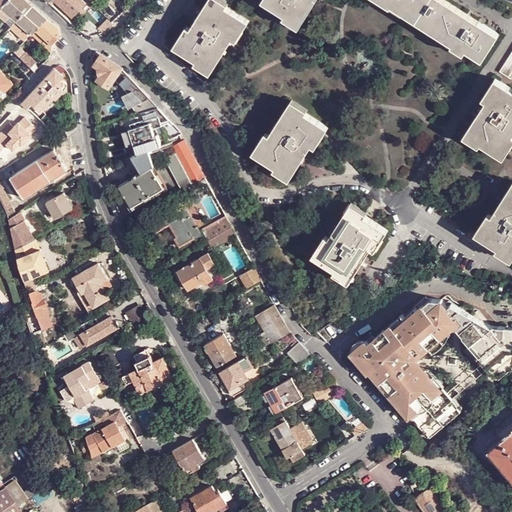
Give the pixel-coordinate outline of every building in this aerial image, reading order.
[(25,0),(7,0),(2,5),(0,7),(0,14),(2,16),(9,23),(12,25),(17,19),(32,5),(25,0)] [(79,0),(58,0),(55,4),(72,20),(85,5),(79,0)] [(216,0),(209,0),(191,29),(183,42),(179,39),(173,48),(197,64),(211,73),(233,38),(241,26),(245,29),(250,21),(226,6),(216,0)] [(317,0),(265,0),(264,1),(286,15),(298,23),(304,14),(307,16),(317,0)] [(438,0),(380,0),(476,62),(493,34),(438,0)] [(39,12),(32,5),(17,19),(32,34),(36,30),(47,19),(39,12)] [(300,27),(307,16),(304,14),(298,23),(286,15),(284,18),(300,27)] [(9,23),(2,16),(0,18),(0,20),(6,26),(9,23)] [(32,34),(17,19),(12,25),(10,27),(25,40),(32,34)] [(53,24),(47,19),(36,30),(46,39),(52,44),(52,43),(60,36),(58,27),(53,24)] [(183,42),(191,29),(187,26),(179,39),(183,42)] [(238,41),(245,29),(241,26),(233,38),(238,41)] [(36,30),(32,34),(42,43),(46,39),(36,30)] [(53,49),(52,43),(52,44),(46,39),(42,43),(52,52),(53,49)] [(511,51),(501,68),(511,75),(511,51)] [(36,62),(25,52),(20,57),(31,67),(36,62)] [(122,68),(104,55),(103,56),(97,66),(101,69),(103,79),(101,82),(110,88),(113,82),(125,88),(128,95),(124,97),(130,110),(134,108),(137,116),(142,114),(158,109),(122,68)] [(211,73),(197,64),(195,68),(209,77),(211,73)] [(22,102),(27,107),(31,102),(41,111),(55,97),(56,98),(63,90),(61,88),(60,77),(63,75),(55,67),(22,102)] [(5,85),(8,88),(14,82),(0,68),(0,93),(2,95),(4,96),(6,95),(7,93),(6,91),(2,88),(5,85)] [(511,87),(500,80),(466,133),(504,158),(511,145),(511,87)] [(293,100),(291,103),(307,113),(308,110),(293,100)] [(22,102),(1,125),(12,136),(33,113),(27,107),(22,102)] [(291,103),(270,135),(264,147),(260,144),(254,153),(276,168),(292,178),(313,146),(319,135),(323,138),(330,128),(307,113),(291,103)] [(158,109),(142,114),(146,120),(154,118),(156,123),(162,122),(169,120),(158,109)] [(155,131),(164,128),(162,122),(156,123),(154,118),(146,120),(142,114),(137,116),(121,121),(125,134),(131,132),(130,130),(146,124),(152,122),(155,131)] [(139,155),(148,152),(163,146),(158,136),(157,136),(155,131),(152,122),(146,124),(130,130),(131,132),(136,145),(139,155)] [(125,134),(124,134),(129,148),(136,145),(131,132),(125,134)] [(264,147),(270,135),(267,133),(260,144),(264,147)] [(193,185),(206,178),(182,134),(169,140),(176,153),(193,185)] [(317,148),(323,138),(319,135),(313,146),(317,148)] [(23,197),(56,176),(66,170),(67,169),(65,165),(64,163),(59,154),(58,154),(56,152),(54,149),(16,174),(11,177),(10,178),(23,197)] [(156,167),(155,166),(149,154),(148,152),(139,155),(133,157),(139,167),(143,173),(153,167),(153,168),(156,167)] [(183,191),(193,185),(176,153),(166,158),(183,191)] [(133,157),(126,161),(131,171),(139,167),(133,157)] [(136,177),(120,187),(133,208),(146,200),(147,202),(153,198),(152,196),(166,188),(153,168),(153,167),(143,173),(138,176),(138,174),(136,176),(136,177)] [(292,178),(276,168),(275,171),(291,180),(292,178)] [(66,170),(56,176),(58,180),(68,173),(66,170)] [(0,177),(0,197),(8,214),(9,219),(13,216),(21,211),(0,177)] [(511,183),(492,216),(488,214),(475,233),(498,247),(496,250),(511,259),(511,183)] [(65,192),(48,201),(51,206),(57,218),(73,208),(65,192)] [(191,232),(194,238),(201,233),(196,222),(201,219),(190,201),(183,205),(191,217),(184,221),(188,227),(191,226),(194,231),(191,232)] [(353,203),(351,205),(367,215),(368,213),(353,203)] [(159,234),(171,226),(170,224),(182,217),(184,221),(191,217),(183,205),(153,223),(159,234)] [(351,205),(330,238),(324,249),(320,246),(313,256),(335,271),(352,281),(373,248),(378,240),(382,242),(390,230),(367,215),(351,205)] [(21,211),(13,216),(17,227),(21,238),(30,233),(21,211)] [(13,216),(9,219),(11,229),(17,227),(13,216)] [(231,228),(226,216),(218,220),(203,228),(210,241),(231,228)] [(181,247),(194,238),(191,232),(188,227),(184,221),(182,217),(170,224),(171,226),(177,238),(176,239),(181,247)] [(17,227),(11,229),(15,249),(24,244),(21,238),(17,227)] [(231,228),(210,241),(213,248),(236,236),(231,228)] [(324,249),(330,238),(327,235),(320,246),(324,249)] [(376,251),(382,242),(378,240),(373,248),(376,251)] [(33,252),(30,241),(24,244),(28,254),(33,252)] [(24,244),(15,249),(17,259),(28,254),(24,244)] [(33,252),(28,254),(37,275),(45,271),(45,270),(41,261),(44,259),(40,249),(33,252)] [(201,257),(201,258),(208,269),(212,267),(216,264),(209,253),(201,257)] [(28,254),(17,259),(18,266),(24,281),(32,277),(37,275),(28,254)] [(208,269),(201,258),(179,272),(190,291),(200,284),(203,282),(205,285),(208,284),(214,280),(208,269)] [(108,279),(109,279),(99,263),(74,278),(76,282),(83,293),(86,291),(95,306),(96,306),(109,298),(110,299),(111,299),(105,288),(101,282),(108,278),(108,279)] [(212,267),(208,269),(214,280),(216,282),(220,280),(212,267)] [(249,288),(262,281),(255,268),(247,272),(242,275),(249,288)] [(352,281),(335,271),(334,273),(350,283),(352,281)] [(32,277),(24,281),(28,292),(35,288),(37,287),(32,277)] [(112,285),(109,279),(108,279),(108,278),(101,282),(105,288),(112,285)] [(50,287),(47,282),(37,287),(35,288),(41,292),(50,287)] [(35,288),(28,292),(37,317),(48,313),(41,292),(35,288)] [(86,291),(83,293),(80,295),(90,312),(97,308),(96,306),(95,306),(86,291)] [(366,340),(352,352),(370,372),(372,370),(374,373),(379,373),(384,378),(381,381),(391,392),(396,388),(400,393),(400,398),(405,404),(411,405),(416,410),(413,413),(422,424),(425,421),(430,426),(429,432),(432,435),(461,409),(458,406),(453,406),(449,400),(450,400),(445,394),(447,392),(442,387),(439,389),(435,384),(435,379),(432,375),(429,378),(423,371),(424,367),(418,366),(417,364),(414,362),(412,361),(412,356),(415,357),(416,352),(427,342),(429,345),(455,321),(462,330),(462,332),(466,332),(473,339),(470,342),(473,346),(478,346),(482,351),(480,353),(490,364),(492,362),(497,367),(497,372),(499,375),(511,364),(511,362),(511,360),(511,334),(503,324),(497,324),(494,327),(491,323),(490,324),(446,300),(443,303),(441,299),(431,298),(430,304),(426,308),(422,304),(414,311),(414,316),(408,321),(406,318),(395,328),(392,325),(384,333),(384,338),(378,342),(376,340),(370,345),(366,340)] [(272,343),(286,334),(290,332),(275,305),(256,316),(272,343)] [(110,309),(96,317),(65,335),(69,341),(76,337),(82,348),(120,326),(110,309)] [(52,326),(48,313),(37,317),(42,330),(52,326)] [(511,324),(503,324),(511,334),(511,324)] [(286,334),(302,360),(311,355),(290,332),(286,334)] [(224,334),(205,345),(218,366),(236,356),(224,334)] [(138,360),(151,355),(148,348),(135,355),(138,360)] [(131,372),(135,381),(140,392),(150,387),(150,388),(165,382),(164,381),(174,377),(164,356),(155,361),(152,354),(151,355),(138,360),(137,361),(141,368),(131,372)] [(248,356),(239,362),(243,370),(253,366),(250,360),(248,356)] [(91,361),(66,376),(78,396),(75,398),(81,409),(96,400),(90,390),(88,391),(85,384),(87,383),(99,375),(91,361)] [(239,362),(221,371),(219,374),(222,379),(225,379),(231,388),(241,383),(248,378),(243,370),(239,362)] [(126,384),(135,381),(131,372),(123,376),(126,384)] [(78,396),(66,376),(61,379),(72,399),(75,398),(78,396)] [(122,386),(126,384),(123,376),(118,379),(122,386)] [(263,394),(269,405),(286,396),(299,388),(293,377),(263,394)] [(340,392),(334,380),(312,392),(318,404),(340,392)] [(241,383),(231,388),(230,391),(232,394),(235,394),(244,389),(241,383)] [(286,396),(291,404),(304,397),(299,388),(286,396)] [(239,396),(229,401),(233,407),(242,402),(239,396)] [(286,396),(269,405),(274,414),(291,404),(286,396)] [(277,425),(285,419),(283,416),(275,421),(277,425)] [(511,418),(496,432),(501,438),(500,439),(500,440),(488,450),(511,477),(511,418)] [(301,448),(302,447),(291,428),(285,419),(277,425),(271,428),(288,456),(296,451),(301,448)] [(365,430),(368,429),(363,421),(350,429),(354,437),(365,430)] [(94,434),(95,435),(104,453),(127,440),(125,436),(116,422),(94,434)] [(302,447),(312,440),(301,422),(291,428),(302,447)] [(204,456),(194,439),(171,452),(174,457),(177,455),(186,469),(187,469),(198,462),(205,458),(204,456)] [(200,465),(198,462),(187,469),(189,473),(201,467),(200,465)] [(0,501),(4,498),(7,504),(0,508),(0,511),(23,511),(18,505),(6,486),(0,477),(0,501)] [(18,505),(29,498),(26,493),(16,479),(6,486),(18,505)] [(29,498),(42,489),(39,484),(26,493),(29,498)] [(200,511),(211,511),(228,504),(221,492),(218,494),(213,485),(192,497),(200,511)] [(446,511),(430,489),(417,499),(421,507),(424,511),(446,511)] [(166,511),(159,497),(148,504),(152,511),(166,511)]
